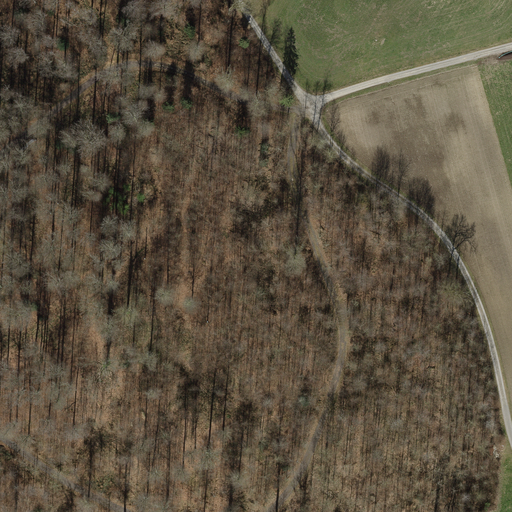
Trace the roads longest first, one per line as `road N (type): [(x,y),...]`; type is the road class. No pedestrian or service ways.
road 1 (track): [(511,436),(489,332),(448,242),(334,146),(240,0)]
road 2 (track): [(270,511),(309,456),(343,346),(336,298),(295,188),(292,144)]
road 3 (track): [(300,108),(251,102),(168,66),(131,63),(85,84),(0,157)]
road 4 (track): [(292,144),(307,104),(511,45)]
road 5 (track): [(0,435),(125,511)]
